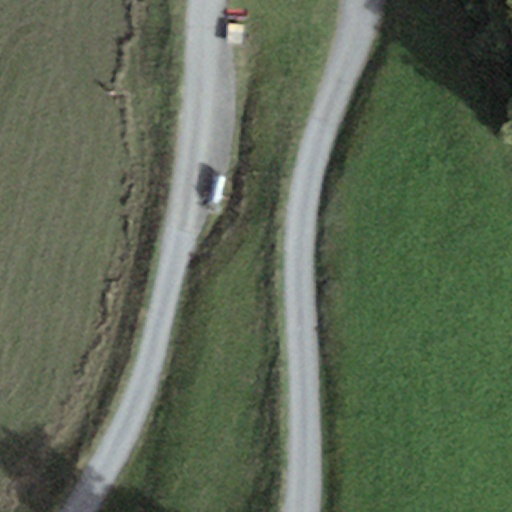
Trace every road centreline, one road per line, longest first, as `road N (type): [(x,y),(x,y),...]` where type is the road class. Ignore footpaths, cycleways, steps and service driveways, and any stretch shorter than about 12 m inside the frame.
road 1 (unclassified): [(209,0),(199,135),(144,378),(79,511)]
road 2 (unclassified): [(301,511),(304,201),(358,0)]
